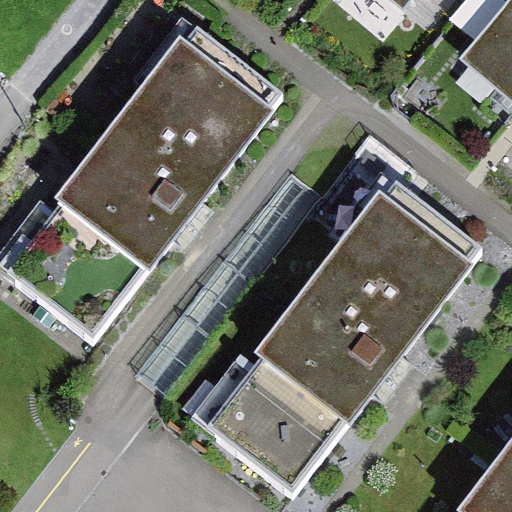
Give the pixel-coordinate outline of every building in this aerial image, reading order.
[(408,0),(384,0),(399,12),(408,0)] [(511,0),(508,0),(457,63),(511,107),(511,0)] [(162,70),(39,232),(135,304),(268,128),(184,65),(173,78),(162,70)] [(239,383),(332,451),(463,276),(381,215),(370,229),(359,221),(239,383)] [(511,511),(511,444),(461,511),(511,511)]
